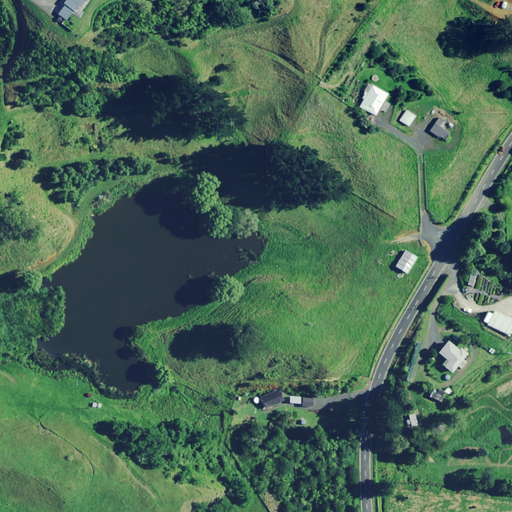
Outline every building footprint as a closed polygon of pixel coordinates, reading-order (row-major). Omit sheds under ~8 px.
[(81,0),(65,0),(63,4),(74,11),(81,0)] [(383,100),(387,93),(368,83),(364,90),(367,92),(359,107),(375,115),(379,109),(385,112),(389,103),(383,100)] [(415,116),(406,110),(399,120),(408,126),(415,116)] [(450,135),(435,123),(429,130),(438,137),(439,136),(446,141),(450,135)] [(406,273),(416,257),(404,249),(394,266),(406,273)] [(476,277),(470,275),(467,284),(473,286),(476,277)] [(511,318),(494,310),(487,324),(509,335),(511,332),(511,318)] [(457,365),(465,356),(467,353),(458,347),(457,349),(447,340),(437,352),(445,359),(441,364),(451,373),(457,365)] [(465,356),(457,365),(460,368),(468,358),(465,356)] [(444,392),(433,387),(429,396),(440,402),(444,392)] [(284,401),(279,390),(260,398),(265,409),(284,401)]
